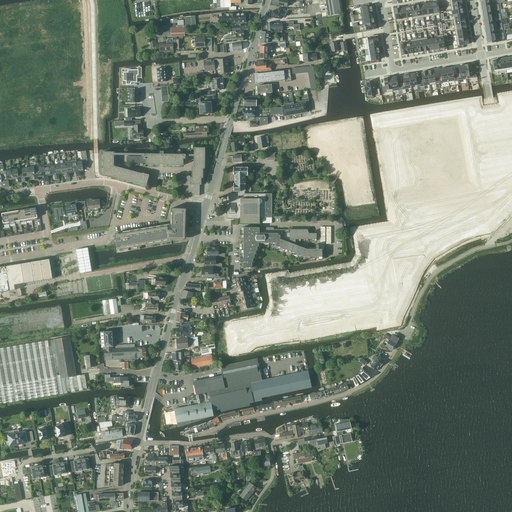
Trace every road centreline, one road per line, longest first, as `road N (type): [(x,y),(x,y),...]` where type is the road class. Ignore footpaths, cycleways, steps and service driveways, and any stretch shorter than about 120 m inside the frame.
road 1 (residential): [(382,0),(394,68),(481,53)]
road 2 (residential): [(353,278),(390,248),(449,224),(481,191)]
road 3 (residential): [(135,459),(96,462),(91,450),(23,463),(24,498)]
road 4 (residential): [(138,443),(176,305)]
road 5 (residential): [(334,254),(334,225),(238,225),(231,238)]
road 6 (residential): [(491,121),(358,147)]
road 7 (residential): [(227,328),(359,305)]
road 8 (residential): [(229,122),(267,0)]
